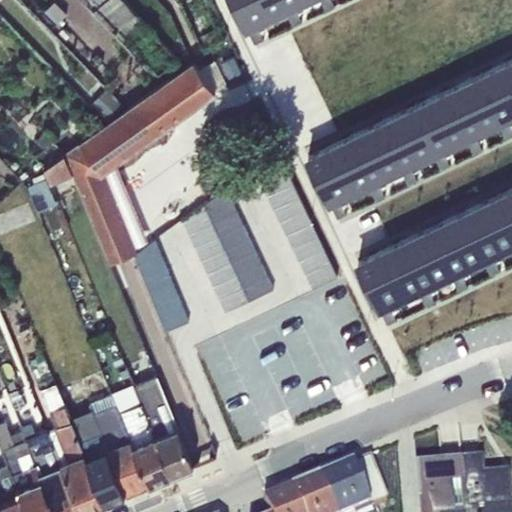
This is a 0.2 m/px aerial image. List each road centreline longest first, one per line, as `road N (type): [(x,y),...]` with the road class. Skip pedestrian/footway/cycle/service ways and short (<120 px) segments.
road 1 (residential): [(221,0),(412,401)]
road 2 (residential): [(412,401),(163,511)]
